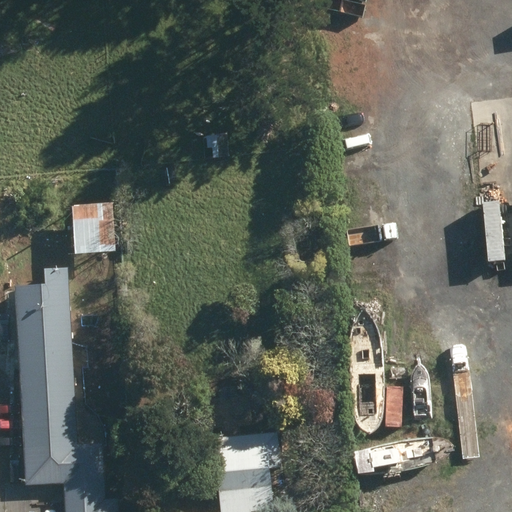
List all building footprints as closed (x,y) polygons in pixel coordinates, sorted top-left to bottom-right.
[(227,136),(201,137),(202,159),(228,158),(227,136)] [(109,210),(68,212),(70,260),(112,258),(109,210)] [(107,511),(106,484),(104,484),(102,446),(77,447),(72,365),(69,365),(68,339),(76,339),(75,331),(69,331),(66,289),(60,290),(59,273),(41,275),(41,291),(4,293),(7,342),(23,342),(25,385),(20,385),(24,484),(41,484),(41,488),(66,487),(67,511),(107,511)] [(139,275),(128,298),(156,312),(167,288),(139,275)] [(404,383),(386,383),(385,427),(404,428),(404,383)] [(268,489),(267,472),(280,471),(277,435),(200,442),(204,479),(216,478),(218,511),(271,511),(270,489),(268,489)] [(304,440),(288,442),(291,475),(307,474),(304,440)] [(152,490),(139,491),(141,509),(154,507),(152,490)]
